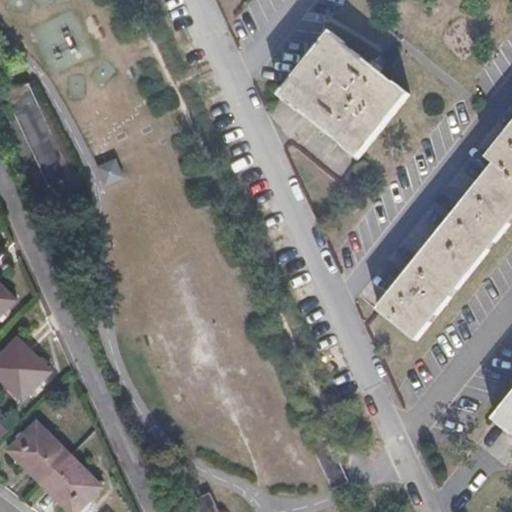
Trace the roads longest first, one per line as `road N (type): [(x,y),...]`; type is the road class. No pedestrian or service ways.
road 1 (motorway): [(316,511),(82,0)]
road 2 (motorway): [(32,0),(261,511)]
road 3 (residential): [(156,511),(0,181)]
road 4 (residential): [(195,0),(338,308)]
road 5 (residential): [(338,308),(511,90)]
road 6 (residential): [(338,308),(409,461)]
